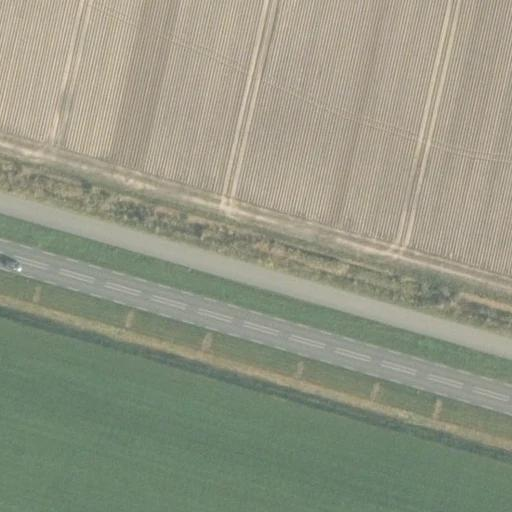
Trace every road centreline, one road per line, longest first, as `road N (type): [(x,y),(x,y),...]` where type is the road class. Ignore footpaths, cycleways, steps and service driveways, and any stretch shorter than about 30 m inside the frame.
road 1 (unclassified): [(0,203),(511,350)]
road 2 (primary): [(511,401),(0,255)]
